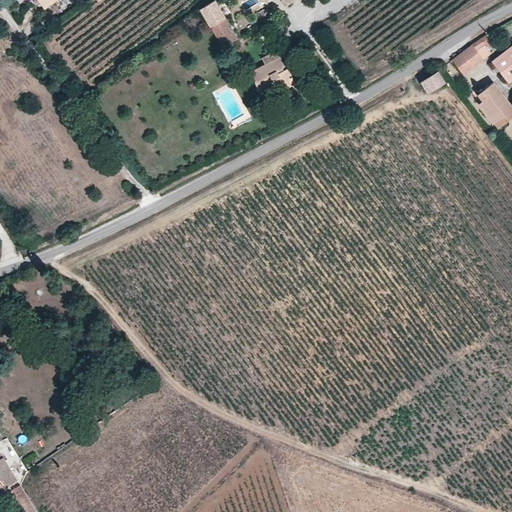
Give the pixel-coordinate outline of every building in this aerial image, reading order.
[(237,37),(215,0),(210,0),(198,7),(220,47),(237,37)] [(478,36),(485,45),(493,40),(486,31),(481,33),(478,36)] [(451,57),(464,74),(485,59),(484,58),(491,52),(485,45),(478,36),(451,57)] [(491,60),(509,83),(511,81),(511,44),(495,57),(491,60)] [(280,57),(249,72),(261,96),(276,88),(277,90),(294,83),(280,57)] [(420,81),(428,93),(445,83),(437,71),(420,81)] [(479,102),(498,127),(511,115),(511,105),(493,81),(477,93),(482,100),(479,102)] [(0,488),(17,478),(0,450),(0,488)] [(31,499),(17,478),(9,483),(22,505),(31,499)] [(38,511),(31,499),(22,505),(26,511),(38,511)]
